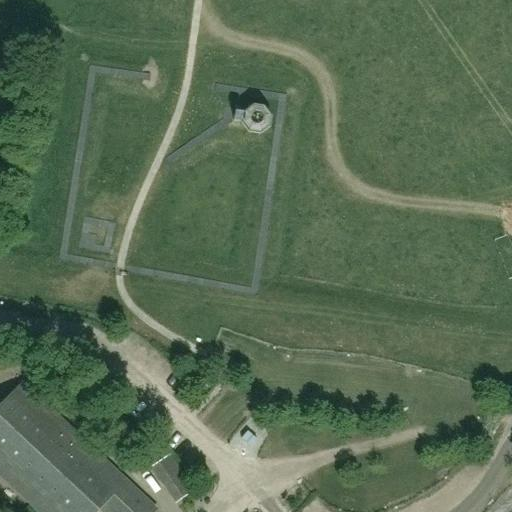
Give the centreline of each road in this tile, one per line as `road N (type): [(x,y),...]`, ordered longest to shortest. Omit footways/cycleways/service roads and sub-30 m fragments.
road 1 (unclassified): [(511,421),(354,385),(284,380)]
road 2 (track): [(0,314),(87,330),(110,354)]
